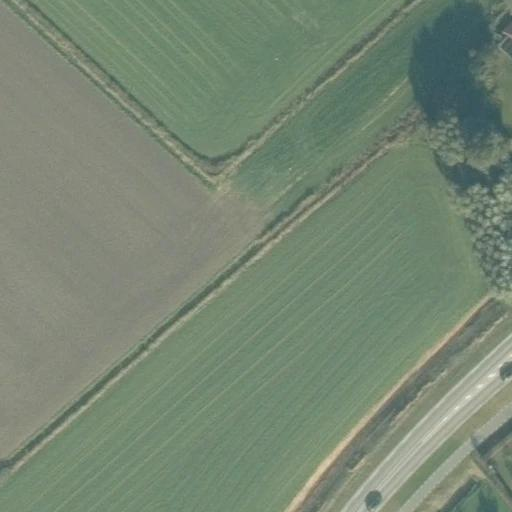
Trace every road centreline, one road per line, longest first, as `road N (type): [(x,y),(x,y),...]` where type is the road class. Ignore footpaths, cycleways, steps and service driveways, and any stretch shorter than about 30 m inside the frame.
road 1 (primary): [(511,344),(445,406),(416,448)]
road 2 (primary): [(416,448),(511,371)]
